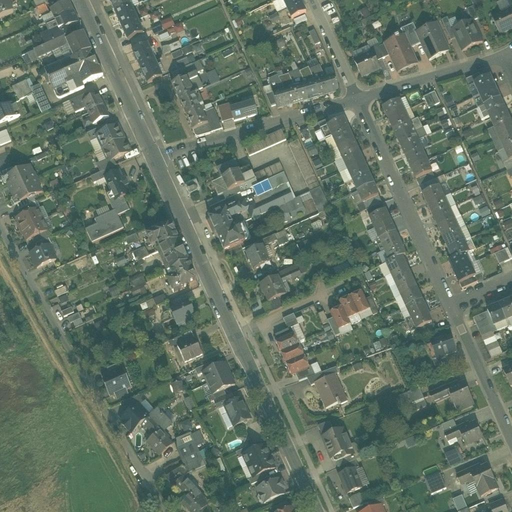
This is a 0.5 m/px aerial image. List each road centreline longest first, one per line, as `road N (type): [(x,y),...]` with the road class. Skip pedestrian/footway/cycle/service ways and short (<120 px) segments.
road 1 (residential): [(163,511),(0,224)]
road 2 (residential): [(450,305),(354,99)]
road 3 (residential): [(153,157),(354,99)]
road 4 (secondary): [(235,336),(153,157)]
road 5 (secondary): [(317,511),(235,336)]
road 6 (secondary): [(153,157),(79,0)]
road 7 (residential): [(354,99),(502,55)]
road 8 (residential): [(511,439),(450,305)]
